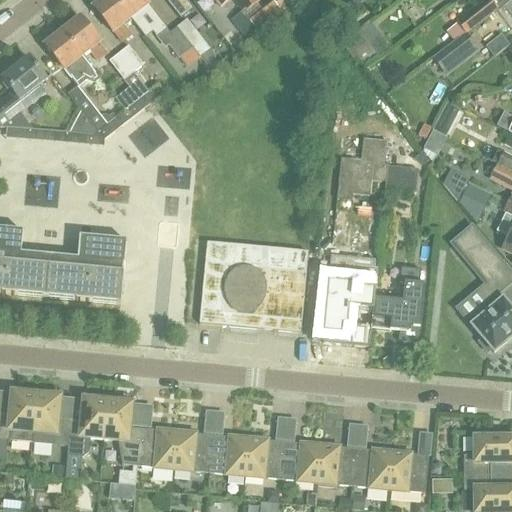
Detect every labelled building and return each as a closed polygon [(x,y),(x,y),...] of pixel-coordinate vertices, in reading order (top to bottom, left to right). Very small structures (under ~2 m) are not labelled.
[(114,0),(104,0),(93,9),(113,35),(114,34),(122,44),(131,36),(123,26),(130,20),(114,0)] [(143,0),(114,0),(130,20),(138,14),(144,21),(146,25),(156,37),(165,30),(156,18),(148,8),(149,7),(143,0)] [(165,0),(171,6),(181,19),(192,10),(184,0),(165,0)] [(192,0),(195,2),(197,0),(213,0),(221,9),(232,0),(233,0),(232,0),(192,0)] [(232,0),(233,0),(244,14),(261,0),(260,0),(232,0)] [(466,34),(466,35),(498,10),(489,0),(485,0),(456,22),(458,24),(446,33),(454,43),(466,34)] [(337,17),(327,24),(339,40),(342,44),(359,30),(345,11),(337,17)] [(80,19),(62,33),(82,57),(89,52),(97,63),(107,55),(99,46),(100,45),(99,44),(80,19)] [(187,20),(176,29),(192,49),(197,55),(199,59),(210,51),(208,48),(202,41),(187,20)] [(176,29),(163,39),(179,60),(186,69),(199,59),(197,55),(192,49),(176,29)] [(62,33),(44,47),(63,72),(64,72),(77,89),(87,81),(94,83),(96,81),(97,81),(98,80),(99,81),(100,80),(82,57),(62,33)] [(466,34),(454,43),(432,60),(446,78),(479,52),(466,35),(466,34)] [(119,55),(133,74),(143,66),(128,48),(119,55)] [(133,74),(119,55),(110,62),(124,81),(133,74)] [(0,129),(19,114),(45,94),(40,87),(46,82),(29,60),(2,81),(13,95),(0,105),(0,129)] [(92,136),(91,147),(104,148),(105,141),(163,96),(164,95),(157,87),(107,126),(97,134),(93,136),(92,136)] [(454,122),(460,111),(448,105),(442,115),(454,122)] [(94,109),(84,117),(97,134),(107,126),(94,109)] [(32,131),(19,114),(0,129),(6,129),(31,131),(32,131)] [(384,184),(386,168),(384,167),(386,143),(380,143),(380,140),(365,138),(365,141),(363,141),(360,162),(341,160),(336,201),(351,203),(352,196),(369,198),(371,182),(384,184)] [(511,139),(508,138),(503,148),(511,152),(511,139)] [(497,166),(511,173),(511,157),(503,153),(497,166)] [(511,173),(497,166),(489,181),(511,193),(511,196),(508,205),(511,206),(511,173)] [(386,168),(384,184),(385,184),(384,191),(416,195),(418,172),(386,168)] [(459,205),(468,188),(467,187),(469,184),(450,175),(443,189),(459,205)] [(468,188),(459,205),(480,216),(489,199),(468,188)] [(179,248),(180,230),(154,227),(152,245),(179,248)] [(0,294),(120,306),(124,267),(126,243),(79,238),(77,260),(21,255),(23,232),(0,230),(0,294)] [(484,247),(472,231),(461,240),(473,256),(484,247)] [(300,336),(307,255),(207,246),(200,327),(300,336)] [(402,303),(374,300),(371,331),(390,333),(390,329),(399,329),(397,344),(417,346),(424,287),(419,286),(421,272),(400,269),(399,285),(404,285),(402,303)] [(369,349),(371,331),(374,300),(376,272),(357,270),(355,283),(326,281),(321,335),(327,335),(326,345),(369,349)] [(511,338),(511,312),(488,284),(477,293),(478,295),(485,303),(467,319),(466,319),(465,320),(473,330),(473,329),(483,341),(479,344),(487,353),(491,350),(492,352),(493,354),(511,338)] [(0,416),(0,441),(8,442),(9,432),(32,434),(36,392),(23,391),(23,394),(11,393),(9,418),(0,416)] [(36,392),(32,434),(55,437),(54,446),(67,448),(69,423),(58,422),(60,398),(49,397),(49,393),(36,392)] [(80,424),(69,423),(67,448),(80,449),(81,439),(104,441),(108,399),(94,398),(94,401),(83,400),(80,424)] [(121,400),(108,399),(104,441),(117,442),(122,467),(138,468),(142,430),(130,429),(132,404),(120,403),(121,400)] [(140,404),(138,422),(154,423),(156,406),(140,404)] [(142,430),(138,468),(174,472),(178,431),(164,429),(163,432),(142,430)] [(190,432),(178,431),(174,472),(209,475),(213,437),(190,435),(190,432)] [(463,477),(488,477),(488,465),(511,464),(511,435),(502,435),(502,439),(474,439),(474,453),(463,457),(463,477)] [(235,439),(213,437),(209,475),(245,478),(249,437),(235,436),(235,439)] [(262,439),(249,437),(245,478),(281,482),(285,444),(261,442),(262,439)] [(285,444),(281,482),(317,485),(321,444),(307,443),(307,446),(285,444)] [(333,445),(321,444),(317,485),(353,489),(357,451),(333,448),(333,445)] [(357,451),(353,489),(389,492),(393,451),(379,450),(378,453),(357,451)] [(393,451),(389,492),(424,495),(428,458),(405,455),(405,452),(393,451)] [(488,477),(463,477),(463,492),(474,492),(473,511),(511,511),(511,489),(488,490),(488,477)]
